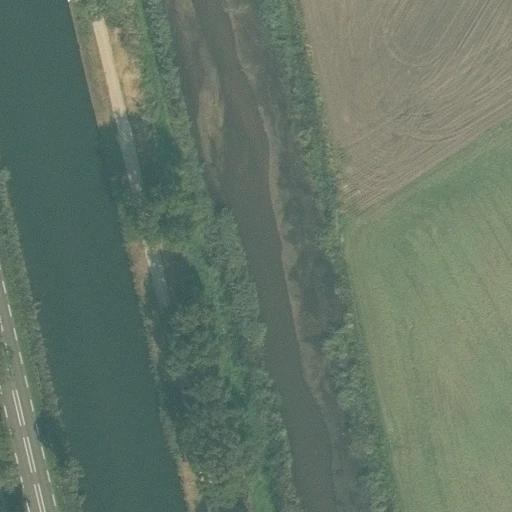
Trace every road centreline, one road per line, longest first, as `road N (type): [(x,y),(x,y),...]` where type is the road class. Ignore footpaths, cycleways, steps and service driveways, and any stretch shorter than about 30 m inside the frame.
road 1 (track): [(207,511),(96,0)]
road 2 (primary): [(44,511),(0,323)]
